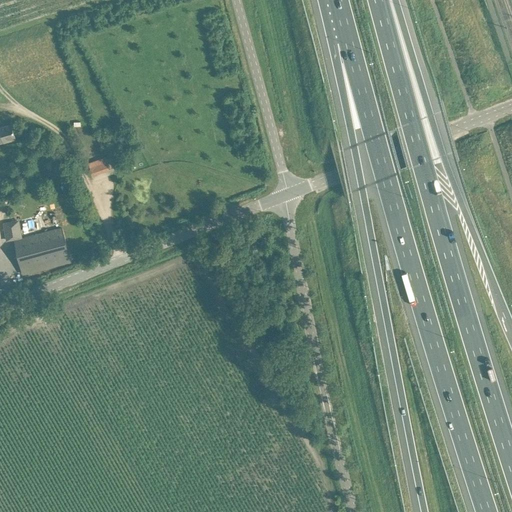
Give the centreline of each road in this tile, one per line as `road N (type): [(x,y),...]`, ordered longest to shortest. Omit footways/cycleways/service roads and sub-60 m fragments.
road 1 (motorway): [(348,40),(484,511)]
road 2 (motorway): [(511,468),(377,0)]
road 3 (motorway): [(348,40),(353,145),(424,511)]
road 4 (motorway): [(511,333),(384,0)]
road 5 (unclassified): [(352,511),(283,196)]
road 6 (unclassified): [(0,313),(283,196)]
road 7 (unclassified): [(288,194),(511,107)]
road 8 (unclassified): [(288,194),(235,0)]
road 9 (track): [(116,262),(75,147),(34,129)]
